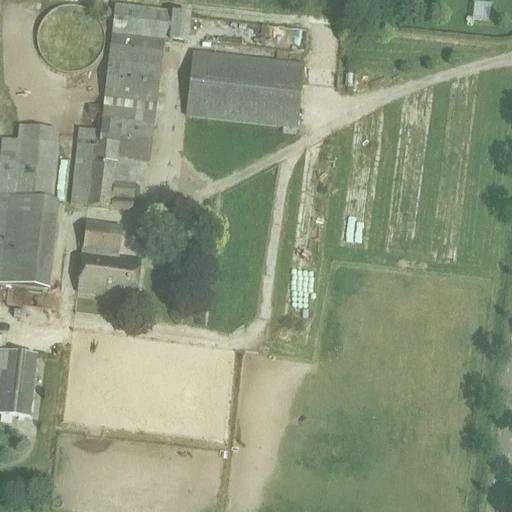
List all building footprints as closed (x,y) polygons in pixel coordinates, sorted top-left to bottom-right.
[(132,216),(138,165),(149,166),(166,44),(187,47),(191,18),(115,7),(101,133),(80,130),(71,206),(132,216)] [(44,21),(40,28),(38,34),(37,42),(38,49),(40,56),(44,62),(49,67),(55,71),(62,74),(69,75),(76,75),(83,73),(90,69),(95,64),(100,58),(103,52),(104,45),(104,37),(102,30),(99,24),(95,18),(89,13),(83,10),(76,8),(68,8),(61,9),(54,12),(48,16),(44,21)] [(186,120),(283,131),(282,135),(296,136),(305,66),(194,54),(186,120)] [(19,128),(17,142),(2,141),(0,155),(0,286),(49,292),(58,204),(53,203),(59,146),(55,146),(55,132),(19,128)] [(318,236),(317,223),(298,224),(299,237),(318,236)] [(79,294),(135,301),(139,266),(117,263),(121,229),(87,225),(79,294)] [(0,417),(30,421),(37,359),(0,354),(0,417)]
